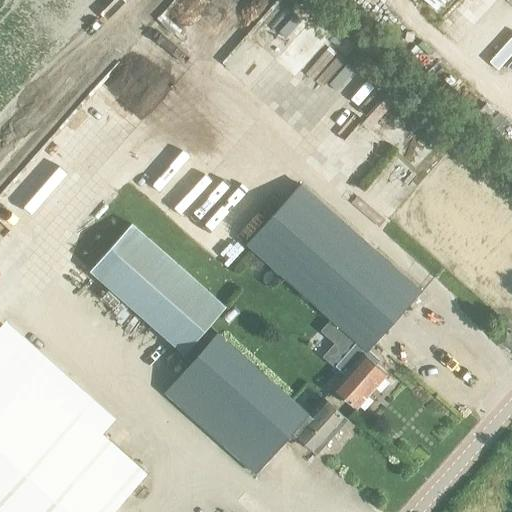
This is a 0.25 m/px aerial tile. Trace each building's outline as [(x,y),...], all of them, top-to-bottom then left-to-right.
[(428,0),(439,11),(449,0),(428,0)] [(289,34),(303,17),(296,11),(282,28),(289,34)] [(367,76),(355,95),(342,86),(309,135),(338,154),(384,87),(367,76)] [(304,185),(250,245),(359,343),(338,367),(346,375),(344,378),(337,376),(334,380),(335,387),(359,409),(390,374),(367,354),(422,292),(304,185)] [(184,354),(226,306),(132,223),(90,272),(184,354)] [(220,332),(166,392),(257,474),(294,432),(317,454),(348,419),(325,398),(311,414),(220,332)] [(0,340),(0,511),(112,511),(148,473),(0,340)]
